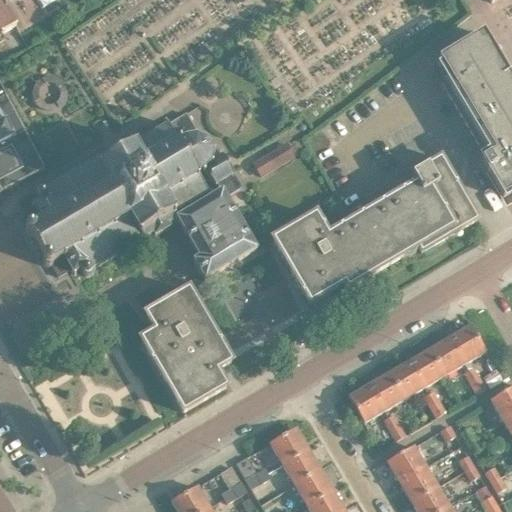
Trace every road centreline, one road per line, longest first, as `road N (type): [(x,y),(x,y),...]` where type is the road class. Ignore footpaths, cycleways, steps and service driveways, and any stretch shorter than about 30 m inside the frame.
road 1 (residential): [(81,511),(296,380)]
road 2 (residential): [(296,380),(477,271)]
road 3 (residential): [(79,511),(0,377)]
road 4 (residential): [(375,511),(296,380)]
